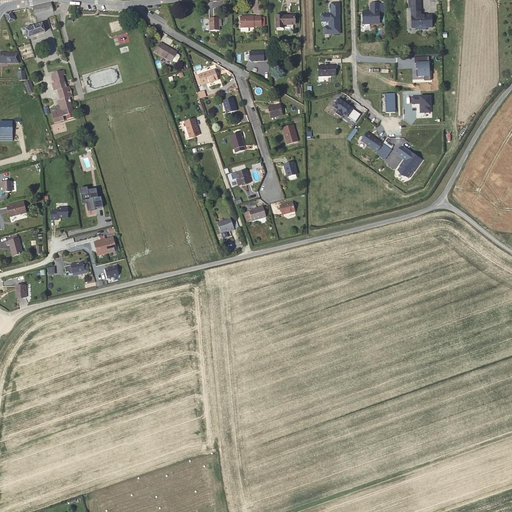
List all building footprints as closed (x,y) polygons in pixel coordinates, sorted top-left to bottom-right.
[(432,26),(432,14),(421,14),(420,0),(411,0),(411,6),(412,27),(417,27),(417,28),(426,28),(426,26),(432,26)] [(332,2),(332,13),(321,13),(321,21),(329,21),(329,27),(324,27),(324,33),(340,33),(340,14),(340,2),(332,2)] [(54,10),(52,3),(47,4),(35,5),(38,14),(54,10)] [(363,11),(363,24),(379,23),(379,3),(371,3),(371,11),(363,11)] [(12,18),(10,10),(3,12),(6,20),(12,18)] [(261,26),(260,15),(243,16),(243,27),(261,26)] [(296,24),(296,15),(276,15),(276,29),(286,29),(286,24),(296,24)] [(219,31),(219,18),(209,18),(209,31),(219,31)] [(43,26),(26,30),(28,37),(44,33),(43,26)] [(173,63),(177,55),(160,45),(155,54),(172,64),(173,63)] [(0,61),(18,61),(18,51),(0,51),(0,61)] [(250,62),(265,62),(265,51),(250,51),(250,62)] [(180,57),(177,55),(173,63),(176,65),(179,64),(181,61),(180,57)] [(415,78),(430,78),(429,58),(415,58),(415,78)] [(319,66),(319,81),(331,81),(331,77),(337,77),(337,65),(319,66)] [(53,76),(51,78),(52,80),(54,81),(55,83),(52,84),(55,93),(58,92),(61,102),(58,103),(59,108),(61,108),(62,112),(57,114),(57,111),(51,110),(53,124),(62,122),(61,119),(65,118),(66,122),(74,120),(73,116),(72,111),(70,112),(70,110),(71,106),(70,101),(72,100),(70,88),(67,89),(65,81),(63,81),(62,77),(66,76),(64,70),(52,73),(53,76)] [(217,80),(213,70),(202,74),(205,82),(210,81),(210,83),(217,80)] [(29,94),(34,92),(31,83),(25,85),(29,94)] [(396,94),(386,94),(386,113),(396,113),(396,94)] [(339,98),(333,107),(338,111),(336,114),(342,117),(344,114),(348,117),(354,108),(339,98)] [(234,110),(230,99),(221,102),(225,113),(234,110)] [(285,111),(281,100),(269,104),(273,115),(285,111)] [(195,119),(185,122),(189,137),(199,134),(195,119)] [(14,122),(0,121),(0,124),(0,141),(13,142),(14,122)] [(298,138),(293,123),(283,127),(288,142),(298,138)] [(351,141),(358,130),(355,128),(347,139),(351,141)] [(246,148),(240,131),(230,134),(235,151),(246,148)] [(367,132),(361,141),(378,153),(385,144),(367,132)] [(297,170),(294,159),(283,162),(287,173),(289,173),(296,170),(297,170)] [(251,179),(247,167),(235,171),(240,183),(251,179)] [(11,192),(11,182),(0,182),(0,189),(4,189),(4,192),(11,192)] [(99,198),(98,190),(89,191),(89,188),(82,189),(86,217),(96,216),(95,209),(104,208),(103,198),(99,198)] [(295,208),(292,200),(281,204),(283,213),(295,208)] [(25,213),(23,202),(7,205),(9,215),(25,213)] [(58,208),(51,208),(51,218),(58,218),(58,216),(68,216),(68,206),(58,206),(58,208)] [(265,218),(262,208),(248,213),(251,222),(265,218)] [(225,220),(215,223),(218,233),(228,230),(228,231),(233,229),(229,218),(224,219),(225,220)] [(94,242),(99,257),(118,251),(114,237),(94,242)] [(22,255),(19,238),(7,241),(5,241),(5,246),(9,245),(11,258),(22,255)] [(84,261),(65,266),(66,272),(69,272),(69,274),(73,273),(90,270),(88,263),(84,264),(84,261)] [(106,268),(108,279),(119,277),(117,266),(106,268)] [(27,297),(26,284),(15,285),(17,299),(27,297)]
